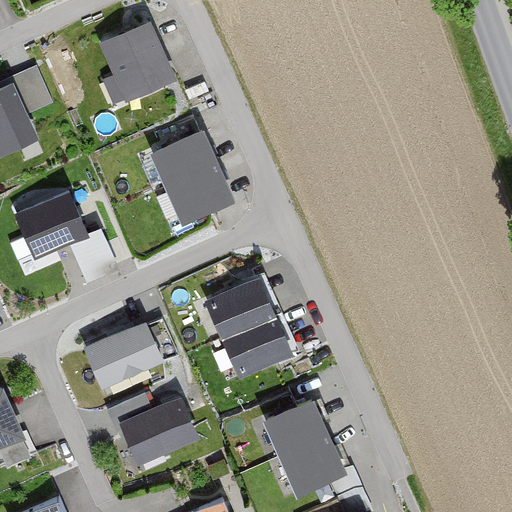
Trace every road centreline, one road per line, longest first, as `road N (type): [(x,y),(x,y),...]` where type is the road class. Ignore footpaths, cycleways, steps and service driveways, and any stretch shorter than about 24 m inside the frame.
road 1 (residential): [(280,217),(397,470)]
road 2 (residential): [(280,217),(31,332)]
road 3 (residential): [(187,0),(280,217)]
road 4 (residential): [(31,332),(104,499)]
